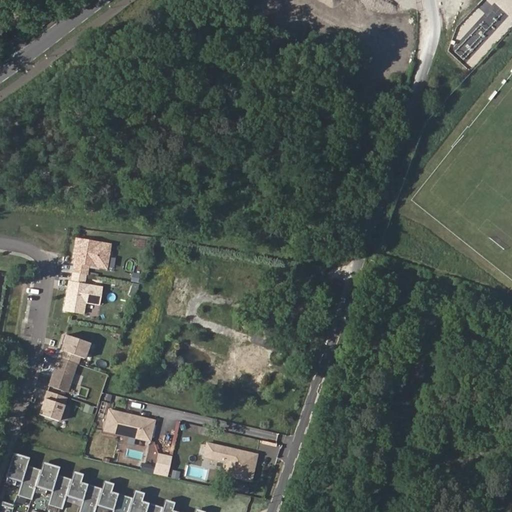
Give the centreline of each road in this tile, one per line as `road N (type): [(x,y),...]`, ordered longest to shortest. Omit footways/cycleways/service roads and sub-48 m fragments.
road 1 (residential): [(270,511),(431,47),(428,0)]
road 2 (residential): [(0,444),(39,332),(49,266),(42,255),(0,241)]
